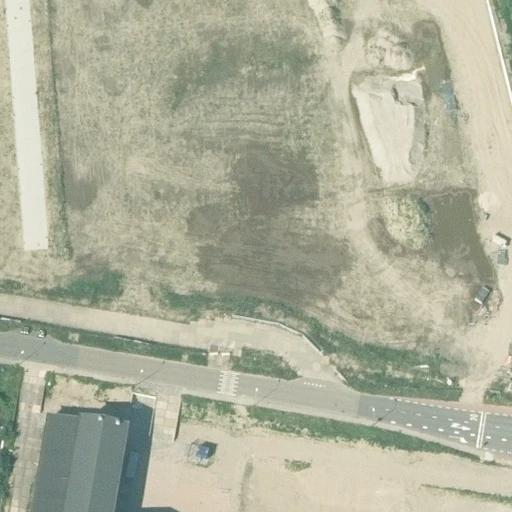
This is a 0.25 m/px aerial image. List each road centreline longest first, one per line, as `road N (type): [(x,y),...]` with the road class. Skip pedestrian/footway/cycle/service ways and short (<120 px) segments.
road 1 (residential): [(14,0),(43,353)]
road 2 (unknown): [(178,268),(511,344)]
road 3 (residential): [(247,389),(511,433)]
road 4 (residential): [(459,0),(511,203)]
road 5 (residential): [(43,353),(247,389)]
road 6 (residential): [(43,353),(14,511)]
road 7 (residential): [(247,389),(229,511)]
